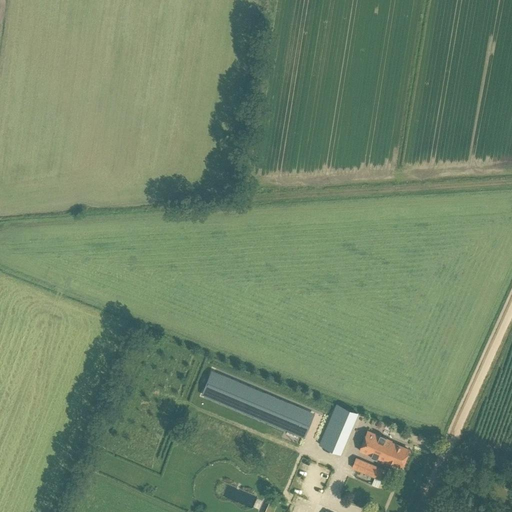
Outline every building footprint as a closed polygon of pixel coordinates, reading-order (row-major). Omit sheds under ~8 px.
[(212,373),(203,393),(205,394),(304,435),(312,415),(212,373)] [(336,404),(320,445),(340,453),(357,412),(336,404)] [(368,431),(359,451),(387,462),(388,462),(401,467),(409,449),(391,441),(368,431)] [(356,457),(352,468),(375,478),(371,485),(378,488),(381,480),(381,481),(386,470),(356,457)] [(385,479),(381,487),(392,492),(396,484),(385,479)]
